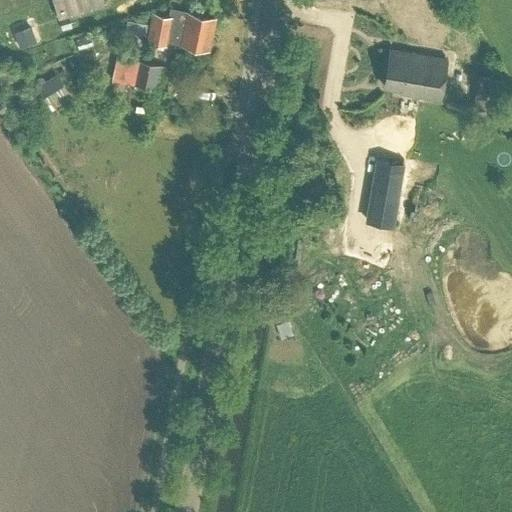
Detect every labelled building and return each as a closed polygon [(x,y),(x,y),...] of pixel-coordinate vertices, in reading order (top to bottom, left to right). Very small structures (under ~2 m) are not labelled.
[(169,8),(167,16),(154,14),(149,38),(165,41),(165,38),(208,47),(214,17),(169,8)] [(127,19),(125,31),(145,35),(147,23),(127,19)] [(390,47),(384,85),(400,88),(399,92),(440,98),(447,57),(390,47)] [(156,88),(161,64),(137,59),(132,83),(156,88)] [(10,63),(0,67),(0,81),(16,74),(10,63)] [(47,104),(68,91),(56,72),(36,85),(47,104)] [(375,156),(364,220),(394,225),(405,161),(375,156)] [(287,318),(275,323),(281,337),(292,332),(287,318)]
